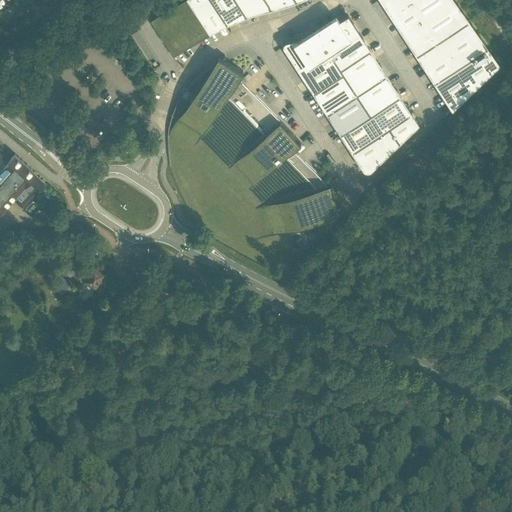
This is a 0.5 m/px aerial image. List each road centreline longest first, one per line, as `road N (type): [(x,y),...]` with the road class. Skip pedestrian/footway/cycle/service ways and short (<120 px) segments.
road 1 (primary): [(166,230),(511,411)]
road 2 (track): [(348,511),(331,463),(234,360),(142,355)]
road 3 (primary): [(166,230),(167,202),(140,180),(115,168),(88,180)]
